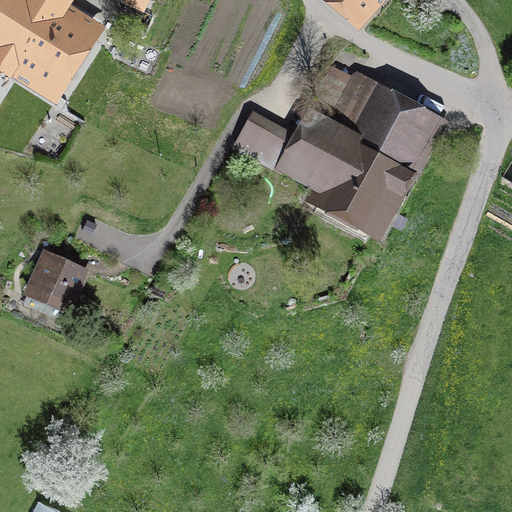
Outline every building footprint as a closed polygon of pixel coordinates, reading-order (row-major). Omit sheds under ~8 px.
[(0,0),(0,70),(52,102),(94,32),(61,12),(68,1),(67,0),(0,0)] [(328,0),(367,32),(394,0),(328,0)] [(380,88),(355,74),(328,125),(311,116),(297,142),(252,117),(236,147),(281,172),(283,167),(325,190),(320,199),(374,228),(435,117),(381,87),(380,88)] [(85,273),(45,255),(28,294),(68,312),(85,273)] [(67,511),(68,511),(29,493),(19,511),(67,511)]
